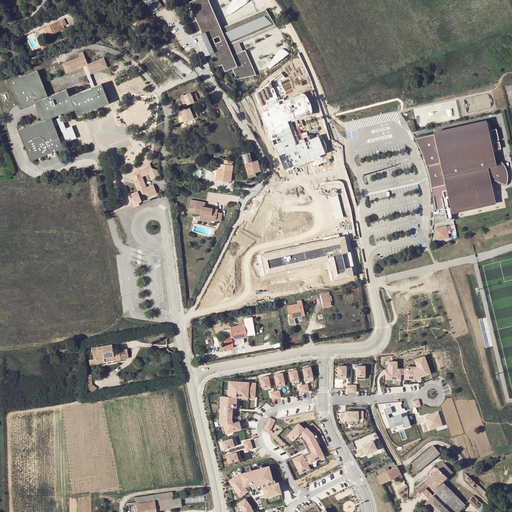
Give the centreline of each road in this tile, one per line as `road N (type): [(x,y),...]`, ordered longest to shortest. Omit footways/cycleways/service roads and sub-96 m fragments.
road 1 (unclassified): [(324,349),(363,347),(379,329),(361,221),(328,122)]
road 2 (track): [(118,0),(149,40),(183,55),(227,96),(268,170),(257,185)]
road 3 (residential): [(323,399),(272,411),(260,424),(263,444),(305,496)]
road 4 (unclassified): [(219,511),(189,376)]
road 5 (unclassified): [(189,376),(324,349)]
road 6 (track): [(328,122),(301,50),(269,0)]
road 7 (unclassified): [(189,376),(169,252)]
